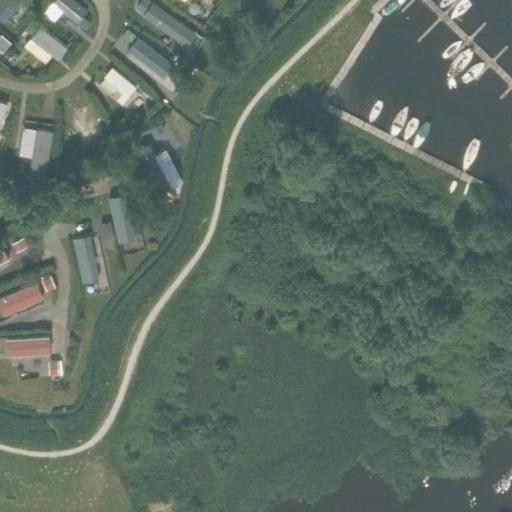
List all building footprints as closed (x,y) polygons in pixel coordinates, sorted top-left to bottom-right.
[(1,0),(0,2),(0,17),(4,22),(25,0),(1,0)] [(51,0),(50,2),(75,22),(85,9),(73,0),(51,0)] [(140,0),(136,6),(142,10),(149,0),(140,0)] [(156,0),(149,12),(181,33),(190,19),(160,0),(156,0)] [(82,14),(77,21),(85,28),(91,21),(82,14)] [(39,22),(32,17),(26,25),(33,30),(39,22)] [(30,36),(60,60),(70,47),(40,23),(30,36)] [(130,39),(135,32),(127,26),(122,32),(130,39)] [(10,41),(0,32),(0,49),(1,51),(10,41)] [(130,53),(162,74),(171,60),(139,39),(130,53)] [(102,84),(134,106),(143,92),(111,71),(102,84)] [(0,101),(0,134),(11,106),(0,101)] [(73,108),(83,145),(99,140),(89,104),(73,108)] [(135,120),(128,114),(120,123),(127,130),(135,120)] [(40,117),(26,153),(41,159),(55,123),(40,117)] [(161,119),(151,125),(155,132),(165,127),(161,119)] [(156,191),(172,186),(159,145),(143,150),(156,191)] [(64,164),(55,163),(54,173),(63,174),(64,164)] [(141,177),(131,180),(133,188),(142,185),(141,177)] [(112,195),(121,239),(137,236),(128,192),(112,195)] [(109,219),(100,221),(101,229),(111,226),(109,219)] [(83,280),(101,278),(95,233),(78,235),(83,280)] [(22,235),(12,241),(16,248),(26,243),(22,235)] [(0,264),(13,259),(6,243),(0,246),(0,264)] [(50,273),(42,277),(46,287),(54,283),(50,273)] [(0,318),(47,296),(39,279),(0,297),(0,318)] [(53,334),(10,336),(10,354),(54,352),(53,334)] [(57,360),(48,361),(49,372),(58,371),(57,360)]
